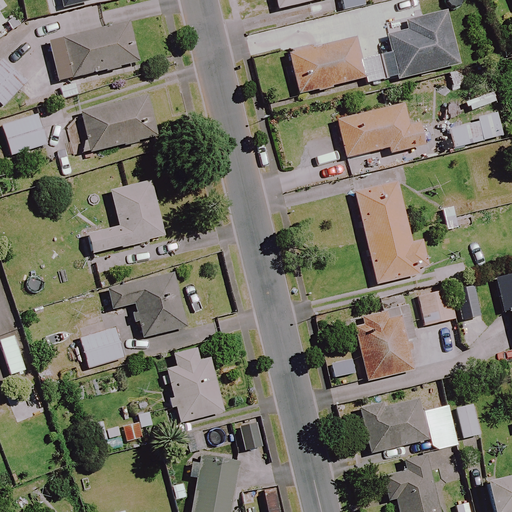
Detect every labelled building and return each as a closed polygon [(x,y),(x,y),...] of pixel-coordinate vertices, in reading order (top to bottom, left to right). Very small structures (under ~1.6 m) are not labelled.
[(330,0),(270,0),(274,13),(330,0)] [(387,33),(397,78),(458,65),(446,10),(404,19),(407,29),(387,33)] [(46,47),(60,102),(77,97),(73,81),(132,66),(122,27),(46,47)] [(295,98),(373,78),(369,61),(357,65),(350,40),(312,50),(311,45),(284,52),(295,98)] [(11,72),(1,61),(0,62),(0,108),(32,77),(19,64),(11,72)] [(154,141),(144,97),(77,111),(87,155),(154,141)] [(406,127),(401,106),(332,123),(342,162),(384,151),(386,157),(424,148),(418,124),(406,127)] [(500,137),(493,115),(444,129),(451,152),(500,137)] [(43,147),(33,117),(0,127),(0,133),(8,158),(43,147)] [(162,240),(149,183),(107,193),(115,228),(84,235),(89,257),(162,240)] [(407,245),(393,185),(351,195),(372,287),(411,278),(410,269),(423,266),(417,243),(407,245)] [(450,208),(438,211),(444,232),(455,229),(450,208)] [(511,273),(492,278),(501,314),(506,313),(511,337),(511,273)] [(184,330),(171,276),(104,293),(109,313),(130,307),(139,341),(184,330)] [(450,322),(444,293),(415,299),(421,328),(450,322)] [(359,316),(361,326),(351,328),(363,383),(410,373),(397,318),(385,320),(383,311),(359,316)] [(120,360),(111,330),(76,341),(85,371),(120,360)] [(72,340),(59,344),(64,363),(77,359),(72,340)] [(20,371),(12,351),(0,355),(0,357),(8,376),(20,371)] [(196,363),(193,352),(167,358),(171,374),(164,375),(176,425),(219,415),(206,361),(196,363)] [(42,415),(33,389),(5,399),(14,425),(42,415)] [(424,443),(415,401),(356,415),(366,457),(424,443)] [(478,436),(470,405),(453,410),(460,441),(478,436)] [(421,413),(431,454),(456,448),(446,407),(421,413)] [(256,422),(235,427),(241,453),(262,448),(256,422)] [(196,427),(176,434),(184,459),(204,452),(196,427)] [(435,511),(423,457),(397,463),(400,475),(379,480),(384,503),(391,501),(393,511),(435,511)] [(228,511),(233,465),(187,460),(185,482),(192,483),(190,497),(188,511),(228,511)] [(511,511),(511,477),(482,485),(488,511),(511,511)] [(469,511),(467,502),(450,506),(451,511),(469,511)]
